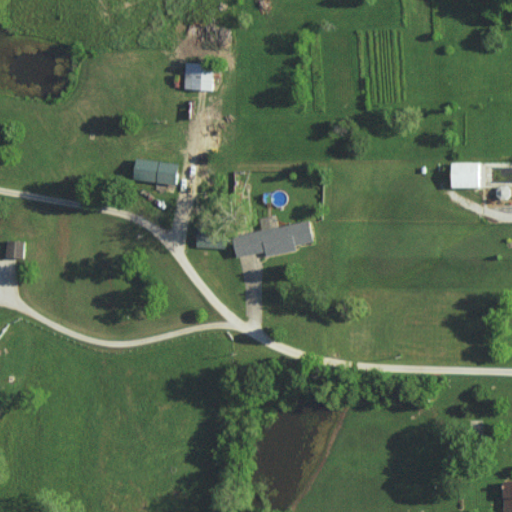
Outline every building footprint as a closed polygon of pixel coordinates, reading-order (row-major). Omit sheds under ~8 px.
[(213,89),(214,63),(186,63),(186,88),(213,89)] [(181,164),(139,157),(136,178),(178,184),(181,164)] [(481,162),(455,162),(455,187),(482,186),(481,162)] [(198,246),(226,248),(228,220),(199,219),(198,246)] [(315,244),(311,220),(234,234),(238,256),(266,251),(266,253),(315,244)] [(25,258),(27,241),(9,239),(6,256),(25,258)]
